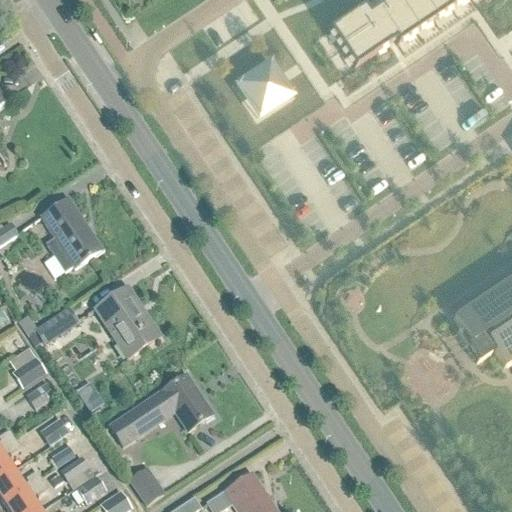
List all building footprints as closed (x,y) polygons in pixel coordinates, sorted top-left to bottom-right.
[(362,10),(328,32),(354,71),(394,44),(397,47),(459,5),(466,0),(393,0),(367,17),(363,11),(362,10)] [(273,110),(289,98),(268,67),(251,78),(273,110)] [(67,204),(39,223),(53,243),(44,249),(52,261),(43,267),(54,284),(63,278),(72,272),(73,274),(101,256),(67,204)] [(9,228),(0,234),(0,249),(16,239),(9,228)] [(511,282),(455,321),(455,319),(453,320),(481,361),(476,365),(476,366),(493,354),(504,370),(505,369),(504,368),(511,362),(511,282)] [(126,364),(159,343),(125,293),(93,314),(126,364)] [(67,313),(39,332),(34,335),(34,336),(43,350),(76,328),(67,313)] [(39,332),(38,331),(35,326),(28,330),(24,322),(18,326),(27,340),(34,336),(34,335),(39,332)] [(10,377),(21,394),(45,379),(34,362),(10,377)] [(121,452),(173,417),(186,437),(210,421),(184,381),(160,397),(160,398),(108,432),(121,452)] [(25,400),(35,415),(55,402),(46,387),(25,400)] [(58,425),(39,437),(48,451),(67,438),(58,425)] [(0,452),(13,444),(7,435),(0,440),(0,452)] [(19,453),(13,444),(0,452),(0,482),(12,475),(2,460),(7,456),(9,460),(19,453)] [(57,472),(73,461),(67,452),(51,463),(57,472)] [(67,486),(86,474),(79,464),(60,476),(67,486)] [(144,511),(162,499),(145,474),(128,486),(144,511)] [(12,475),(0,482),(0,505),(3,510),(41,485),(35,476),(25,483),(27,486),(22,490),(12,475)] [(49,485),(53,492),(62,486),(58,479),(49,485)] [(271,511),(250,480),(205,510),(206,511),(227,511),(231,510),(232,511),(271,511)] [(82,506),(86,511),(105,497),(95,482),(70,499),(77,509),(82,506)] [(47,494),(41,485),(3,510),(4,511),(36,511),(29,501),(34,498),(36,501),(47,494)] [(130,511),(119,496),(118,497),(98,509),(99,511),(130,511)] [(199,511),(193,502),(177,511),(199,511)]
